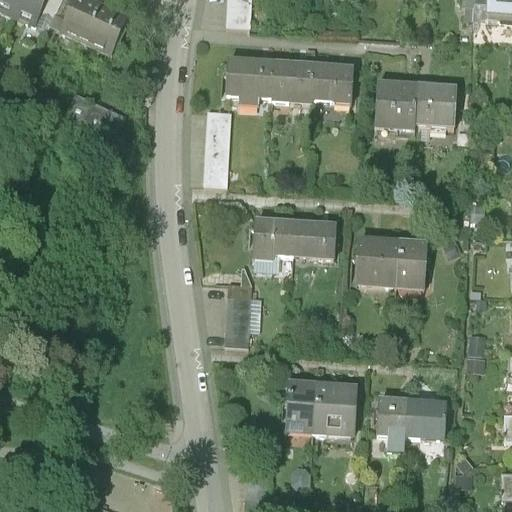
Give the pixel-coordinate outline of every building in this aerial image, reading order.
[(26,0),(0,0),(0,23),(14,29),(26,0)] [(26,0),(14,29),(36,39),(39,31),(52,0),(26,0)] [(64,42),(77,8),(57,0),(52,0),(39,31),(64,42)] [(227,0),(226,32),(249,34),(250,0),(227,0)] [(462,0),(462,26),(487,27),(488,0),(462,0)] [(511,36),(511,0),(488,0),(487,27),(486,35),(511,36)] [(135,23),(81,1),(77,8),(64,42),(62,46),(116,68),(135,23)] [(224,102),(271,105),(273,71),(226,68),(224,102)] [(289,104),(311,105),(312,73),(273,71),(271,105),(271,108),(288,109),(289,104)] [(311,106),(349,108),(351,75),(312,73),(311,105),(311,106)] [(371,88),(369,146),(412,147),(413,138),(414,89),(371,88)] [(455,90),(414,89),(413,138),(454,139),(455,90)] [(201,191),(226,192),(230,121),(205,120),(201,191)] [(294,233),(255,231),(253,257),(293,259),(294,233)] [(334,236),(294,233),(293,259),(310,260),(310,264),(332,265),(334,236)] [(355,292),(394,294),(397,250),(357,248),(355,292)] [(394,294),(423,295),(425,251),(397,250),(394,294)] [(251,294),(227,293),(223,353),(248,354),(251,294)] [(285,440),(312,441),(314,394),(288,392),(285,440)] [(312,441),(353,443),(355,396),(314,394),(312,441)] [(404,443),(405,411),(379,409),(377,442),(388,442),(387,459),(403,459),(404,443)] [(445,413),(405,411),(404,443),(443,445),(445,413)] [(511,425),(501,425),(501,450),(511,450),(511,425)] [(267,511),(270,471),(246,469),(243,511),(267,511)] [(304,474),(297,475),(291,480),(290,491),(295,497),(303,498),(309,493),(310,481),(304,474)] [(511,480),(500,480),(500,499),(511,498),(511,480)]
